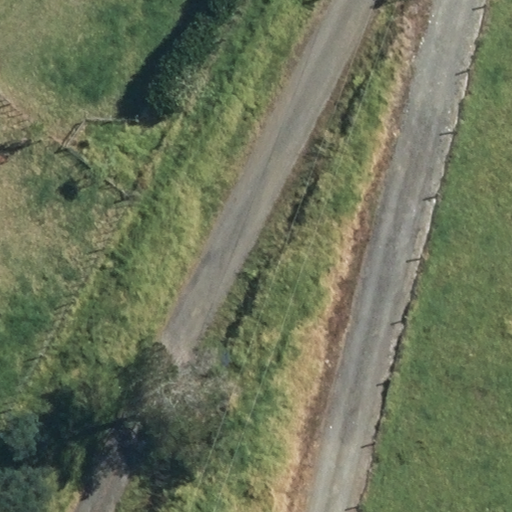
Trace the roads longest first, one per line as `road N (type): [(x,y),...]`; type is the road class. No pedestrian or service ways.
road 1 (unknown): [(108,511),(306,96),(360,0)]
road 2 (unknown): [(450,0),(325,511)]
